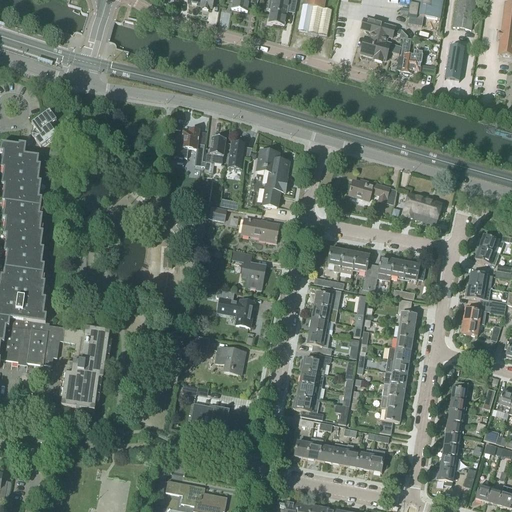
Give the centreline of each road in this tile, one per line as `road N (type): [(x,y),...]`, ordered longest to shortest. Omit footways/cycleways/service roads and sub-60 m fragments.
road 1 (residential): [(82,83),(220,110),(511,194)]
road 2 (unclassified): [(511,121),(231,41),(125,0)]
road 3 (residential): [(263,475),(304,225)]
road 4 (residential): [(434,352),(448,263),(439,248),(304,225)]
road 5 (residential): [(412,504),(434,352)]
road 6 (residential): [(412,504),(263,475)]
